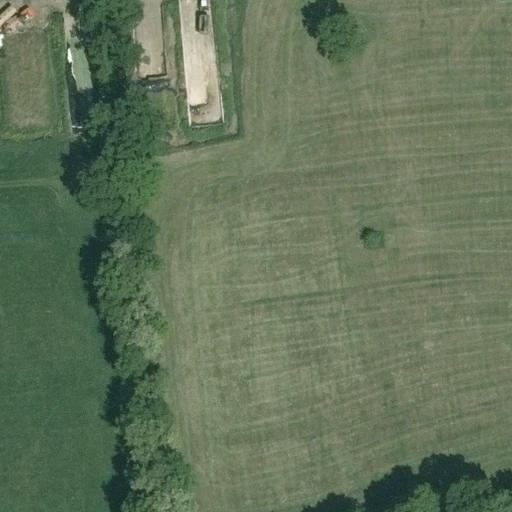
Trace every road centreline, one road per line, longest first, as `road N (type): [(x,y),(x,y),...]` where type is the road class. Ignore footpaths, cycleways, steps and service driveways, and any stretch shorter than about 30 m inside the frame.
road 1 (unknown): [(489,418),(404,482),(317,486),(287,475),(241,321),(246,293),(268,259),(349,190),(433,70),(454,56),(511,71)]
road 2 (unknown): [(246,511),(209,372),(214,301),(248,231),(341,151),(411,42),(424,0)]
road 3 (unknown): [(303,229),(338,274),(405,326)]
